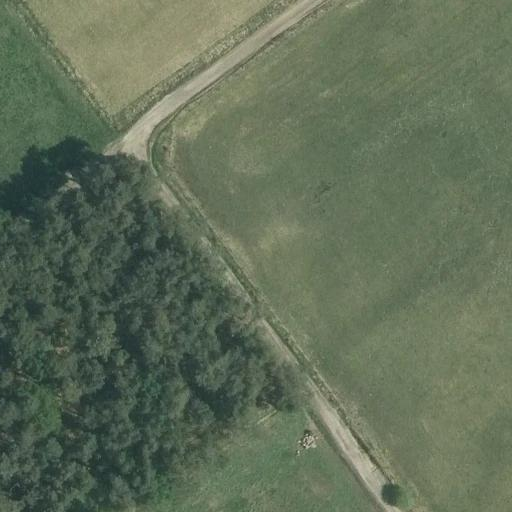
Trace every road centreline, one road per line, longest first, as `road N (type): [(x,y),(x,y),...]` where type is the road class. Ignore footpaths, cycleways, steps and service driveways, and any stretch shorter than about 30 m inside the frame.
road 1 (track): [(124,145),(408,511)]
road 2 (track): [(320,0),(124,145)]
road 3 (track): [(124,145),(0,237)]
